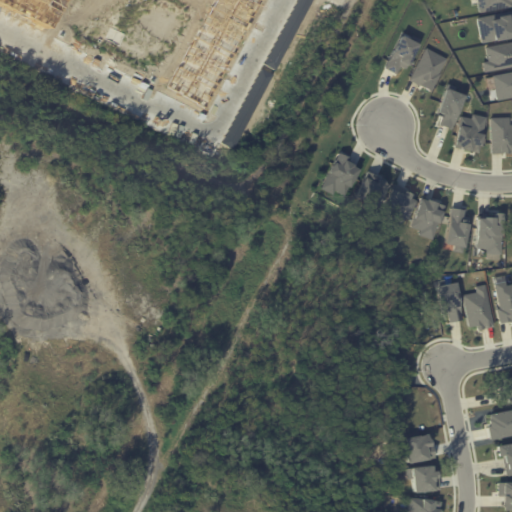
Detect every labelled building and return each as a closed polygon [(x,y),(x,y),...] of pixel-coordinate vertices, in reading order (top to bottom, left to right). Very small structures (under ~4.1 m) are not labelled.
[(511,0),(511,5),(507,6),(484,10),(479,11),(476,0),(511,0)] [(511,35),(480,42),(475,16),(511,9),(511,14),(511,35)] [(400,33),(404,35),(406,31),(419,38),(416,42),(417,43),(411,56),(409,58),(413,60),(412,62),(408,60),(404,67),(399,65),(395,73),(383,66),(400,33)] [(487,59),(484,45),(511,39),(511,64),(483,70),(481,60),(487,59)] [(416,61),(424,46),(445,57),(438,72),(439,72),(430,90),(407,78),(408,78),(416,61)] [(490,73),(511,70),(511,69),(511,95),(495,99),(490,73)] [(463,94),(455,115),(455,116),(454,118),(450,128),(437,123),(442,113),(439,112),(435,111),(446,82),(455,85),(453,90),(463,94)] [(481,133),(482,133),(479,145),(477,151),(476,151),(453,146),(454,137),(456,128),(459,114),(470,117),(471,112),(485,116),(484,120),(481,133)] [(489,116),(508,115),(508,123),(511,122),(511,152),(490,153),(490,152),(490,151),(489,133),(489,116)] [(335,155),(337,151),(349,157),(347,161),(359,166),(358,167),(360,168),(348,191),(348,190),(346,195),(333,189),(331,193),(319,187),(335,155)] [(364,199),(354,194),(366,170),(377,175),(376,177),(384,180),(383,181),(387,183),(376,205),(370,202),(364,199)] [(390,187),(391,184),(392,182),(405,188),(404,190),(415,195),(404,218),(381,207),(383,202),(390,187)] [(431,238),(417,234),(419,229),(409,225),(419,197),(425,199),(425,198),(442,204),(431,238)] [(466,222),(468,223),(467,227),(467,229),(466,234),(463,247),(462,246),(461,252),(451,250),(452,244),(443,242),(446,224),(450,205),(464,208),(462,215),(468,216),(466,222)] [(481,247),(475,247),(474,247),(476,217),(479,217),(483,217),(483,216),(494,216),(494,224),(502,224),(501,253),(485,252),(485,247),(484,247),(481,247)] [(499,323),(511,320),(511,283),(511,281),(492,284),(499,323)] [(460,319),(453,282),(434,285),(439,315),(445,314),(447,322),(460,319)] [(460,294),(467,330),(491,325),(483,283),(473,286),(474,291),(460,294)] [(511,401),(511,375),(497,379),(502,404),(511,401)] [(511,434),(511,408),(484,414),(489,439),(511,434)] [(400,438),(405,463),(432,457),(427,433),(400,438)] [(511,441),(494,444),(496,458),(502,457),(504,475),(511,474),(511,441)] [(435,489),(433,464),(406,467),(409,492),(435,489)] [(511,481),(495,482),(496,495),(501,495),(501,507),(511,507),(511,481)] [(436,511),(438,501),(406,497),(404,511),(436,511)]
